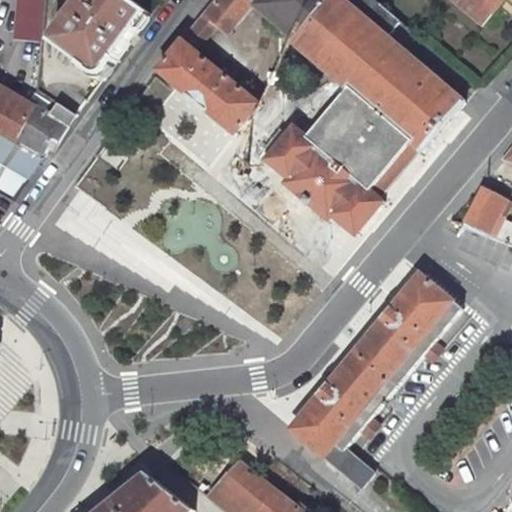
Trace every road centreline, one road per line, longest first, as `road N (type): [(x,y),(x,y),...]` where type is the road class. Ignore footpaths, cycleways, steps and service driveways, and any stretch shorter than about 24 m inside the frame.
road 1 (residential): [(88,399),(259,376),(291,356),(511,103)]
road 2 (residential): [(0,265),(181,0)]
road 3 (secondary): [(0,287),(67,337),(88,399)]
road 4 (secondary): [(88,399),(69,475),(38,511)]
